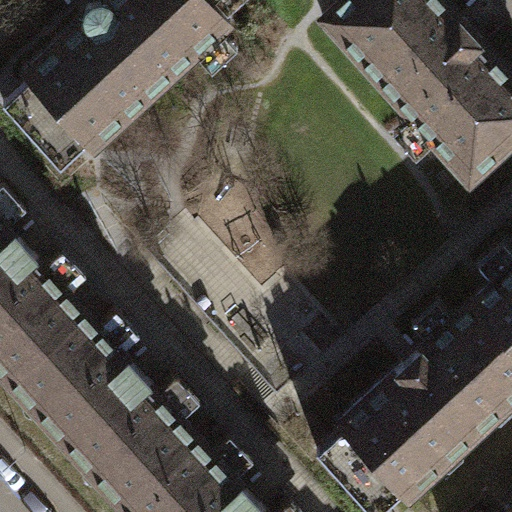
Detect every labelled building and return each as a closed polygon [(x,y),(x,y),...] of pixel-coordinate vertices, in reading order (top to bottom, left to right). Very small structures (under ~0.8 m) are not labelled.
[(2,98),(60,161),(87,137),(92,142),(228,18),(210,0),(98,0),(24,67),(30,73),(2,98)] [(334,0),(322,10),(471,177),(511,140),(511,75),(443,0),(334,0)] [(0,369),(4,374),(82,302),(0,212),(0,369)] [(511,335),(511,257),(473,293),(511,335)] [(379,511),(383,511),(511,395),(511,335),(473,293),(312,438),(379,511)] [(4,374),(119,500),(198,429),(82,302),(4,374)] [(119,500),(130,511),(274,511),(198,429),(119,500)]
